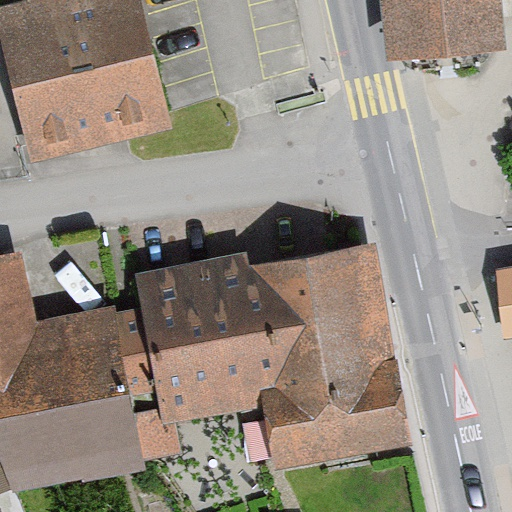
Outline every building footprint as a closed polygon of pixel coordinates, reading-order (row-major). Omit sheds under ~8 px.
[(143,0),(45,0),(2,9),(33,162),(171,134),(143,0)] [(500,0),(382,0),(387,60),(504,51),(500,0)] [(388,232),(148,271),(173,422),(278,405),(287,460),(421,438),(388,232)] [(37,243),(0,249),(0,424),(23,488),(161,463),(128,298),(54,303),(37,243)] [(511,265),(493,268),(501,339),(511,338),(511,265)]
